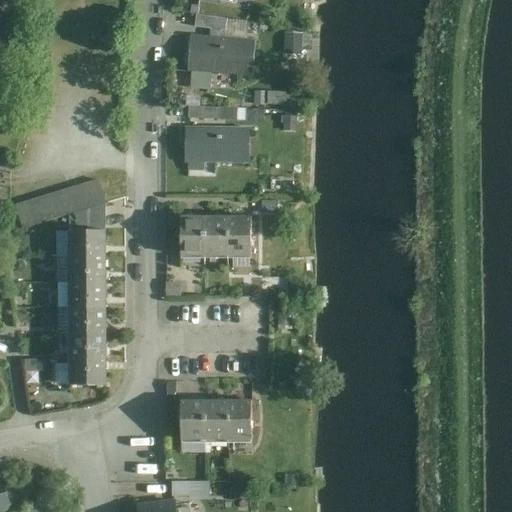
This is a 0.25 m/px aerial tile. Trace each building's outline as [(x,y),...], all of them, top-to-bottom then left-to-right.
[(0,0),(0,43),(10,45),(14,0),(0,0)] [(227,17),(196,14),(195,27),(225,31),(227,17)] [(255,38),(192,34),(188,70),(252,75),(255,38)] [(219,107),(189,105),(188,118),(219,119),(219,107)] [(250,126),(185,126),(184,162),(188,162),(188,170),(204,170),(203,162),(250,162),(250,126)] [(101,179),(17,203),(24,228),(71,213),(71,228),(108,228),(108,203),(101,179)] [(202,215),(203,257),(227,257),(226,214),(202,215)] [(251,214),(226,214),(227,257),(251,257),(251,214)] [(178,258),(203,257),(202,215),(178,215),(178,258)] [(108,228),(71,228),(72,255),(108,254),(108,228)] [(108,281),(108,254),(72,255),(72,281),(108,281)] [(108,281),(72,281),(72,307),(109,306),(108,281)] [(109,332),(109,306),(72,307),(73,332),(109,332)] [(109,332),(73,332),(73,357),(109,357),(109,332)] [(109,357),(73,357),(73,384),(110,383),(109,357)] [(180,443),(204,443),(204,399),(180,398),(180,443)] [(204,399),(204,443),(227,443),(227,399),(204,399)] [(250,399),(227,399),(227,443),(249,443),(250,399)] [(0,476),(0,511),(14,509),(5,475),(0,476)] [(200,482),(172,481),(172,496),(200,497),(200,482)] [(176,511),(175,501),(136,506),(137,511),(176,511)]
